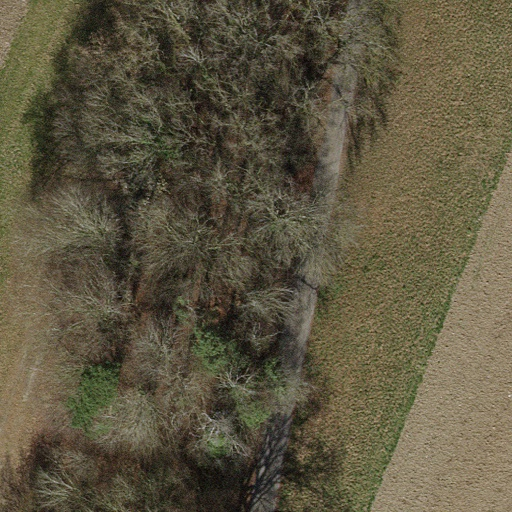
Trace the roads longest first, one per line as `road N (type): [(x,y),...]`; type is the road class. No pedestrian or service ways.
road 1 (track): [(368,0),(254,511)]
road 2 (track): [(172,0),(0,461)]
